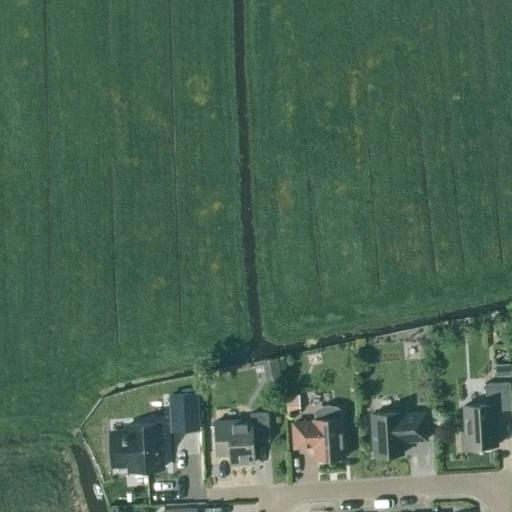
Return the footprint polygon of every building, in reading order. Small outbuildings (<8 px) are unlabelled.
[(510,364),(495,365),(495,374),(495,376),(511,375),(510,364)] [(280,371),(265,374),(267,382),(281,378),(280,371)] [(483,449),(483,446),(497,445),(495,411),(511,410),(509,382),(484,383),(485,404),(463,406),(464,433),(461,433),(462,450),(483,449)] [(170,395),(172,431),(198,429),(196,393),(170,395)] [(299,400),(286,400),(286,412),(299,412),(299,409),(299,400)] [(313,421),(293,423),(294,447),(314,446),(315,459),(344,457),(342,418),(339,418),(338,412),(337,409),(332,408),(326,408),(321,409),(317,411),(315,413),(316,419),(313,419),(313,421)] [(250,419),(214,422),(216,455),(229,454),(230,464),(254,462),(253,441),(269,440),(268,412),(250,413),(250,419)] [(402,453),(401,441),(426,439),(424,413),(400,414),(400,412),(371,414),(374,455),(402,453)] [(165,439),(161,440),(160,423),(126,426),(127,436),(110,437),(111,461),(128,460),(129,470),(162,468),(161,452),(165,451),(165,439)]
